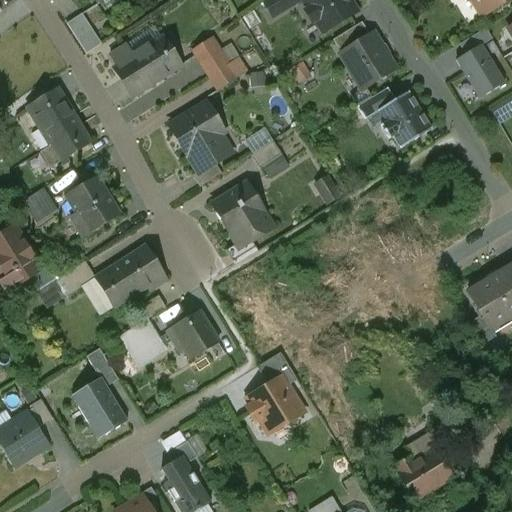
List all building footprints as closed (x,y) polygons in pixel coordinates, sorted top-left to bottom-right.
[(266,0),(262,3),(271,18),(299,0),(266,0)] [(347,0),(302,0),(308,9),(307,9),(306,15),(309,20),(314,21),(315,21),(323,33),(355,13),(347,0)] [(471,0),(482,17),(509,0),(471,0)] [(83,52),(99,44),(84,13),(68,21),(83,52)] [(361,23),(332,41),(340,54),(369,36),(361,23)] [(36,66),(11,29),(0,36),(0,73),(7,84),(10,83),(36,66)] [(369,36),(340,54),(362,90),(394,70),(372,35),(369,36)] [(132,56),(131,57),(150,87),(181,67),(162,37),(132,56)] [(126,46),(109,57),(115,67),(134,97),(150,87),(131,57),(132,56),(126,46)] [(505,85),(481,47),(456,62),(479,100),(505,85)] [(227,65),(208,77),(217,91),(236,79),(227,65)] [(7,84),(0,73),(0,98),(14,89),(10,83),(7,84)] [(387,89),(356,108),(364,121),(378,113),(377,111),(394,101),(387,89)] [(55,90),(27,108),(45,138),(55,132),(60,141),(79,130),(55,90)] [(394,101),(377,111),(378,113),(385,124),(380,127),(388,140),(393,137),(400,149),(431,131),(408,93),(394,101)] [(511,102),(492,115),(499,127),(511,119),(511,102)] [(205,105),(169,127),(187,156),(219,136),(222,134),(205,105)] [(264,127),(244,140),(268,179),(288,166),(264,127)] [(50,146),(38,154),(48,170),(89,145),(79,130),(60,141),(51,147),(50,146)] [(219,136),(187,156),(197,173),(198,174),(214,164),(212,160),(227,150),(219,136)] [(214,164),(198,174),(197,173),(191,176),(199,188),(221,174),(214,164)] [(96,178),(65,197),(76,214),(69,218),(82,238),(119,216),(96,178)] [(326,178),(314,185),(327,205),(339,198),(326,178)] [(245,184),(211,205),(229,234),(263,213),(245,184)] [(42,190),(15,208),(22,220),(30,214),(34,221),(54,208),(42,190)] [(263,213),(229,234),(236,245),(239,250),(252,242),(273,229),(263,213)] [(11,224),(0,230),(0,270),(3,274),(0,275),(0,282),(6,292),(40,270),(11,224)] [(252,242),(239,250),(236,245),(225,252),(234,267),(258,252),(252,242)] [(95,280),(94,280),(95,281),(112,309),(146,288),(148,291),(164,281),(144,249),(95,280)] [(84,263),(56,281),(67,298),(95,281),(94,280),(95,280),(84,263)] [(511,265),(467,293),(481,316),(489,331),(491,330),(511,317),(511,265)] [(158,297),(137,310),(144,322),(147,320),(165,309),(158,297)] [(199,313),(166,333),(171,342),(176,339),(190,361),(218,343),(199,313)] [(481,316),(469,324),(482,346),(495,338),(491,330),(489,331),(481,316)] [(144,322),(118,338),(130,358),(160,340),(147,320),(144,322)] [(98,350),(85,358),(99,380),(100,379),(105,388),(117,381),(98,350)] [(297,381),(280,353),(256,368),(265,383),(262,385),(264,389),(281,379),(286,387),(297,381)] [(99,380),(71,397),(98,441),(127,423),(105,388),(100,379),(99,380)] [(264,389),(253,396),(257,402),(246,409),(254,423),(259,420),(268,434),(302,413),(286,387),(281,379),(264,389)] [(488,406),(504,443),(511,438),(511,400),(510,396),(488,406)] [(40,401),(30,407),(42,427),(52,420),(40,401)] [(26,413),(0,429),(0,447),(14,469),(48,448),(26,413)] [(200,463),(190,446),(172,457),(179,468),(190,462),(193,467),(200,463)] [(375,451),(357,463),(366,479),(386,467),(376,450),(375,451)] [(434,451),(413,463),(410,458),(403,462),(402,461),(393,466),(414,501),(450,479),(434,451)] [(193,467),(190,462),(179,468),(159,480),(177,511),(211,511),(217,508),(193,467)] [(150,489),(139,495),(141,498),(142,498),(146,506),(157,499),(150,489)] [(141,498),(118,511),(150,511),(146,506),(142,498),(141,498)]
